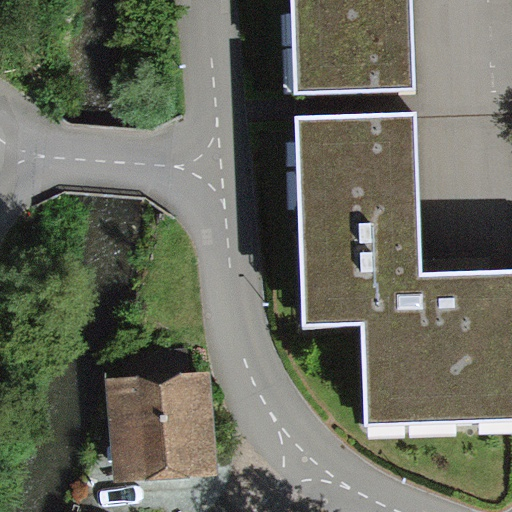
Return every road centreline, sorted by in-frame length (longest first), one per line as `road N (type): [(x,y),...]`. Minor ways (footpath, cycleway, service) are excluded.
road 1 (residential): [(223,167),(228,300),(262,403),(299,463)]
road 2 (residential): [(0,153),(223,167)]
road 3 (residential): [(204,0),(223,167)]
